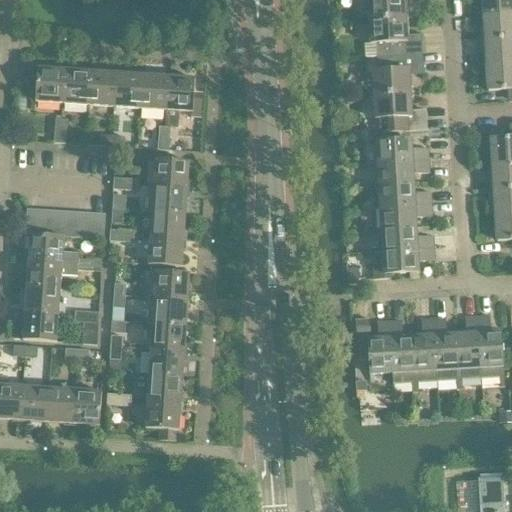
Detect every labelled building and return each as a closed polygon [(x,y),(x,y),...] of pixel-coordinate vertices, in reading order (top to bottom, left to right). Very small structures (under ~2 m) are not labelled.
[(367,0),(369,22),(406,20),(405,1),(419,0),(418,0),(367,0)] [(511,0),(482,0),(483,16),(511,14),(511,0)] [(480,31),(480,41),(511,39),(511,14),(483,16),(484,31),(480,31)] [(376,45),(377,59),(422,56),(421,37),(407,38),(406,20),(369,22),(370,46),(376,45)] [(485,51),(486,66),(511,64),(511,39),(480,41),(481,51),(485,51)] [(372,73),(373,97),(410,95),(409,76),(423,76),(422,56),(377,59),(378,73),(372,73)] [(511,64),(486,66),(488,92),(511,90),(511,64)] [(35,103),(62,105),(64,71),(38,69),(35,103)] [(62,105),(88,107),(90,73),(64,71),(62,105)] [(88,107),(114,109),(116,75),(90,73),(88,107)] [(114,109),(140,111),(142,77),(116,75),(114,109)] [(140,111),(166,113),(168,78),(142,77),(140,111)] [(159,128),(158,140),(169,141),(170,129),(177,130),(179,114),(192,115),(195,80),(168,78),(166,113),(164,129),(159,128)] [(410,95),(373,97),(375,121),(380,121),(381,135),(426,133),(425,113),(411,114),(410,95)] [(55,121),(55,133),(66,134),(66,122),(55,121)] [(66,134),(55,133),(54,145),(65,145),(66,134)] [(99,148),(111,149),(112,138),(100,137),(99,148)] [(112,138),(111,149),(123,150),(124,139),(112,138)] [(511,139),(491,140),(492,166),(511,165),(511,139)] [(169,141),(158,140),(158,152),(169,153),(169,141)] [(376,146),(377,166),(428,163),(427,151),(411,152),(411,142),(369,144),(369,147),(376,146)] [(155,161),(153,188),(187,190),(189,164),(155,161)] [(371,186),(371,188),(413,186),(413,176),(429,175),(428,163),(377,166),(378,186),(371,186)] [(489,182),(489,192),(511,190),(511,165),(492,166),(493,182),(489,182)] [(113,191),(125,192),(125,181),(114,180),(113,191)] [(125,181),(125,192),(137,192),(137,181),(125,181)] [(379,190),(380,210),(431,207),(430,195),(414,196),(413,186),(371,188),(371,191),(379,190)] [(153,188),(151,214),(186,216),(187,190),(153,188)] [(494,202),(495,217),(511,215),(511,190),(489,192),(490,202),(494,202)] [(374,230),(374,232),(416,230),(415,220),(431,219),(431,207),(380,210),(381,230),(374,230)] [(25,236),(29,237),(30,236),(37,237),(38,212),(27,211),(25,236)] [(112,211),(111,223),(121,224),(122,212),(112,211)] [(50,212),(38,212),(37,237),(48,237),(50,212)] [(61,213),(50,212),(48,237),(59,238),(61,213)] [(59,238),(64,239),(70,239),(72,214),(61,213),(59,238)] [(72,214),(70,239),(81,240),(83,214),(72,214)] [(83,214),(81,240),(92,240),(94,215),(83,214)] [(151,214),(150,240),(184,242),(186,216),(151,214)] [(94,215),(92,240),(104,241),(105,216),(94,215)] [(511,215),(495,217),(497,243),(511,242),(511,215)] [(381,234),(382,254),(433,251),(433,239),(417,240),(416,230),(374,232),(374,235),(381,234)] [(109,243),(121,243),(122,232),(110,232),(109,243)] [(122,232),(121,243),(133,244),(134,233),(122,232)] [(29,237),(28,263),(62,265),(78,267),(78,272),(90,273),(90,262),(79,261),(79,254),(63,253),(64,239),(59,238),(48,237),(37,237),(30,236),(29,237)] [(184,242),(150,240),(148,267),(182,269),(184,242)] [(433,251),(382,254),(375,254),(376,267),(373,267),(374,282),(390,281),(390,276),(419,275),(418,265),(434,263),(433,251)] [(90,262),(90,273),(102,274),(102,263),(90,262)] [(28,263),(26,289),(60,291),(61,276),(78,277),(78,272),(78,267),(62,265),(28,263)] [(155,273),(154,300),(188,302),(188,295),(190,275),(155,273)] [(114,286),(114,298),(125,298),(125,286),(114,286)] [(26,289),(24,315),(59,317),(60,291),(26,289)] [(125,298),(114,298),(113,310),(124,310),(125,298)] [(154,300),(152,326),(186,328),(187,310),(188,302),(154,300)] [(84,324),(86,325),(87,314),(75,313),(75,324),(84,324)] [(87,314),(86,325),(98,325),(99,314),(87,314)] [(59,317),(24,315),(23,342),(57,344),(59,317)] [(489,318),(477,319),(481,380),(500,379),(501,389),(504,389),(501,334),(490,334),(489,318)] [(466,336),(456,336),(459,391),(462,391),(462,381),(481,380),(477,319),(465,320),(466,336)] [(373,376),(392,375),(389,324),(377,325),(378,341),(369,341),(368,339),(370,338),(369,321),(355,322),(357,362),(369,362),(370,384),(373,383),(373,376)] [(446,321),(433,322),(437,383),(456,382),(457,391),(459,391),(456,336),(446,337),(446,321)] [(422,338),(412,339),(416,394),(418,394),(417,384),(437,383),(433,322),(421,322),(422,338)] [(392,375),(393,385),(413,384),(413,394),(416,394),(412,339),(403,339),(402,323),(389,324),(392,375)] [(86,325),(84,324),(83,346),(97,347),(98,325),(86,325)] [(152,326),(150,352),(185,354),(185,346),(186,328),(152,326)] [(111,338),(110,349),(121,350),(122,338),(111,338)] [(13,359),(25,359),(26,348),(14,348),(13,359)] [(26,348),(25,359),(37,360),(38,349),(26,348)] [(121,350),(110,349),(110,361),(121,362),(121,350)] [(65,362),(77,362),(78,352),(66,351),(65,362)] [(78,352),(77,362),(89,363),(90,352),(78,352)] [(150,352),(149,378),(183,380),(184,362),(185,354),(150,352)] [(149,378),(147,404),(181,406),(182,398),(183,380),(149,378)] [(0,420),(20,422),(23,388),(0,386),(0,420)] [(20,422),(46,424),(49,390),(23,388),(20,422)] [(46,424),(72,426),(75,392),(49,390),(46,424)] [(75,392),(72,426),(99,428),(102,394),(75,392)] [(107,407),(118,408),(119,396),(107,396),(107,407)] [(119,396),(118,408),(130,408),(131,397),(119,396)] [(181,406),(147,404),(145,430),(159,431),(159,442),(176,443),(176,432),(179,433),(181,412),(181,406)] [(478,484),(458,486),(459,511),(504,511),(503,480),(501,480),(501,482),(479,484),(479,482),(478,482),(478,483),(478,484)]
